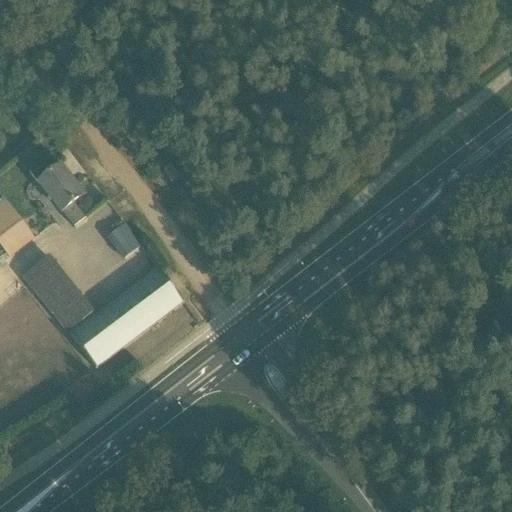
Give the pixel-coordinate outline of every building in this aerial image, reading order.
[(59,218),(71,233),(87,221),(75,206),(85,198),(53,156),(37,169),(31,173),(63,215),(59,218)] [(171,166),(163,172),(171,184),(180,178),(171,166)] [(4,199),(0,202),(0,246),(9,260),(35,241),(4,199)] [(81,246),(105,229),(99,220),(75,237),(81,246)] [(110,238),(106,240),(123,262),(126,260),(142,248),(126,226),(110,238)] [(69,336),(96,314),(50,257),(23,279),(69,336)] [(97,371),(184,305),(185,304),(159,270),(71,337),(97,371)]
